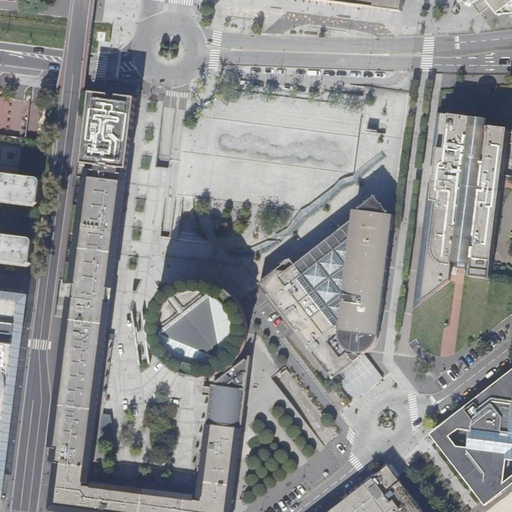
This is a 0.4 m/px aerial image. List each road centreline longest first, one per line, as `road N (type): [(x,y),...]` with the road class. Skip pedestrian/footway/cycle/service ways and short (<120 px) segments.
road 1 (secondary): [(0,50),(140,64)]
road 2 (secondary): [(378,54),(423,65),(511,63)]
road 3 (secondary): [(511,36),(378,54)]
road 4 (residential): [(406,413),(433,406),(511,343)]
